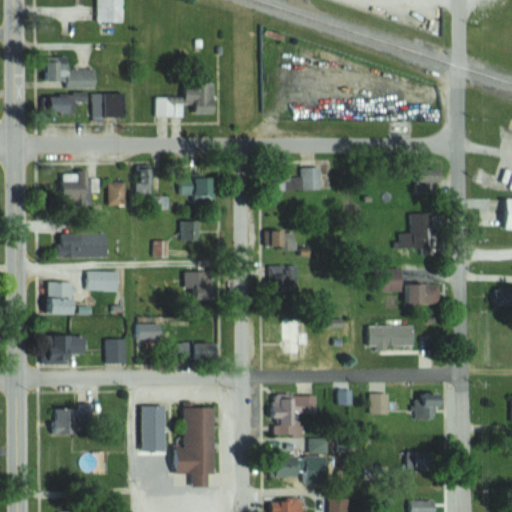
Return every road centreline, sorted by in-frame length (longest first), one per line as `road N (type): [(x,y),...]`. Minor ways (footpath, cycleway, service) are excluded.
road 1 (residential): [(465,511),(459,0)]
road 2 (secondary): [(18,511),(14,0)]
road 3 (residential): [(463,378),(19,380)]
road 4 (residential): [(16,144),(459,145)]
road 5 (residential): [(244,511),(244,145)]
